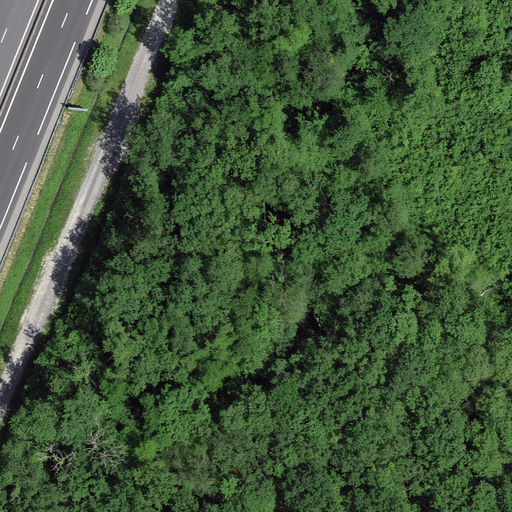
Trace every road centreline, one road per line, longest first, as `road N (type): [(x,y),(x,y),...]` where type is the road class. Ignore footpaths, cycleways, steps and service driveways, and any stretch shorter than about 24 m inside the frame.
road 1 (track): [(0,403),(171,0)]
road 2 (trunk): [(0,201),(80,0)]
